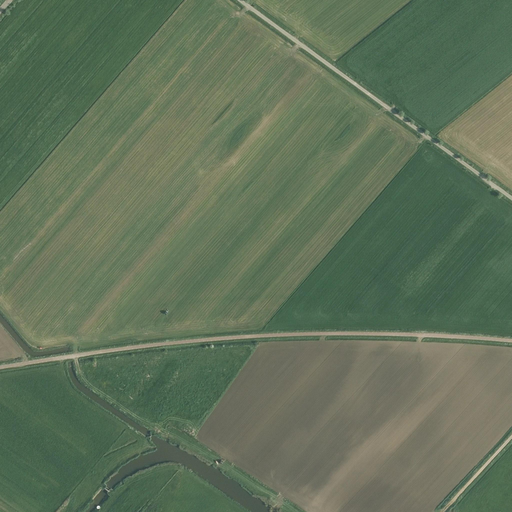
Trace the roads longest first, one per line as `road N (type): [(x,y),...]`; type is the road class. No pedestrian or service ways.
road 1 (unclassified): [(0,367),(290,334),(511,340)]
road 2 (unclassified): [(511,199),(238,0)]
